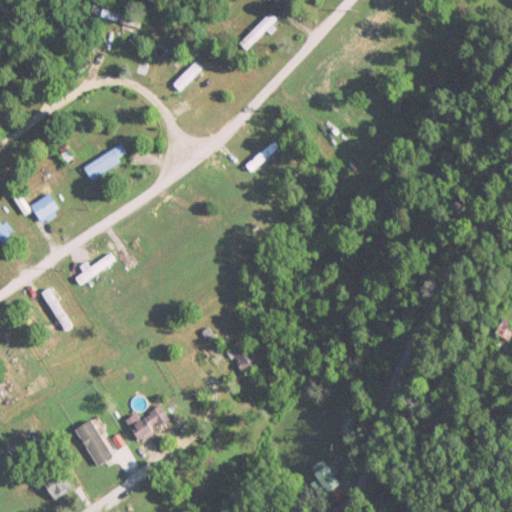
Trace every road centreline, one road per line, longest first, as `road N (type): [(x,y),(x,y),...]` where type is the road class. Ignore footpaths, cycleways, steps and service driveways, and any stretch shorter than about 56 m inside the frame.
road 1 (residential): [(0,291),(200,158),(348,0)]
road 2 (residential): [(319,511),(364,467),(436,297),(511,176)]
road 3 (residential): [(0,146),(91,84),(110,81),(148,99),(200,158)]
